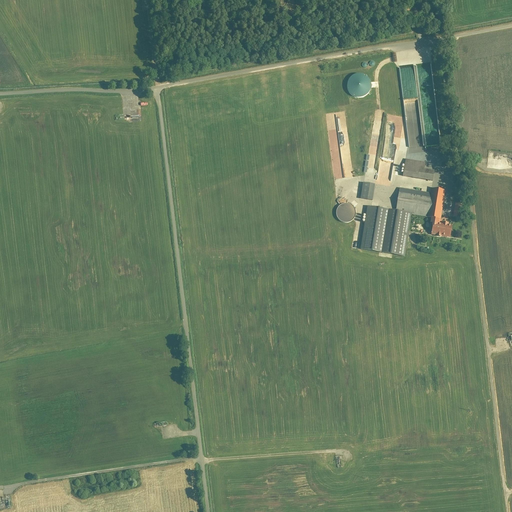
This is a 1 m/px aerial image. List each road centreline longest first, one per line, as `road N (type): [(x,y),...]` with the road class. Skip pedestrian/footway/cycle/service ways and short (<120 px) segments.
road 1 (residential): [(157,87),(207,511)]
road 2 (unclassified): [(420,42),(157,87)]
road 3 (unclassified): [(157,87),(0,94)]
